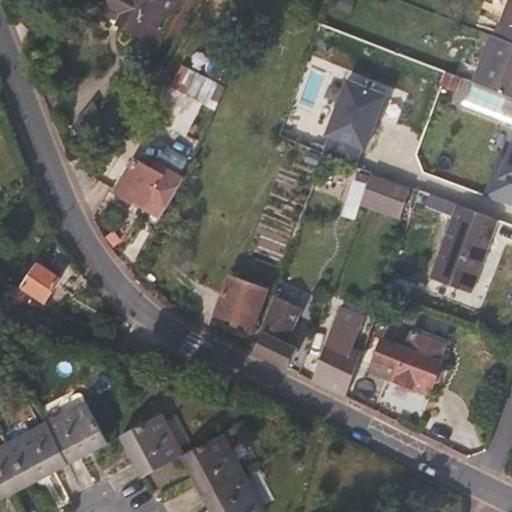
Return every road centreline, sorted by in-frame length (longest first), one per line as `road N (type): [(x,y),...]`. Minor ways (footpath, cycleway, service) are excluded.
road 1 (residential): [(490,488),(167,335)]
road 2 (residential): [(167,335),(119,289),(65,209),(0,44)]
road 3 (residential): [(0,313),(114,338),(167,335)]
